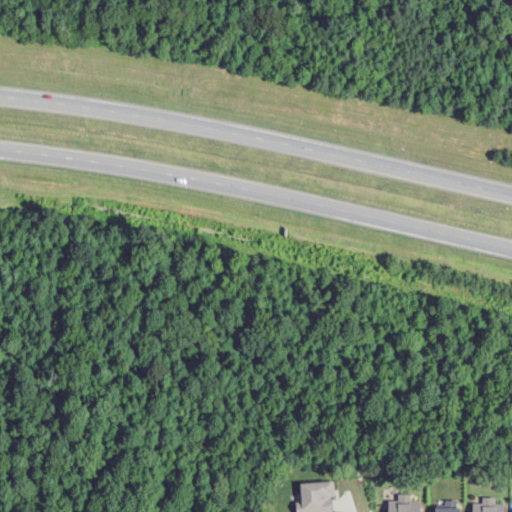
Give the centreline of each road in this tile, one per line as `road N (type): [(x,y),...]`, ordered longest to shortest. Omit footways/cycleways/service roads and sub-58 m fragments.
road 1 (motorway): [(511,204),(0,103)]
road 2 (motorway): [(0,163),(169,185),(511,260)]
